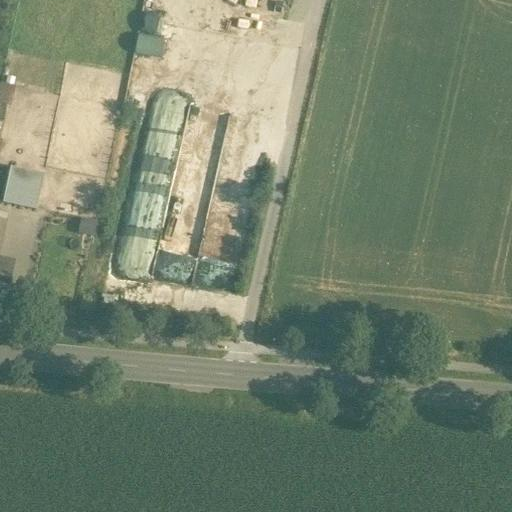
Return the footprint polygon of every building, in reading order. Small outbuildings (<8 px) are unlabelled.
[(165,60),(168,46),(143,39),(139,54),(165,60)] [(0,102),(16,106),(21,86),(4,82),(0,98),(0,102)] [(193,289),(199,258),(236,265),(257,153),(224,147),(231,113),(152,98),(118,275),(193,289)] [(50,173),(19,166),(10,205),(41,212),(50,173)] [(0,262),(0,298),(6,300),(13,266),(0,262)]
